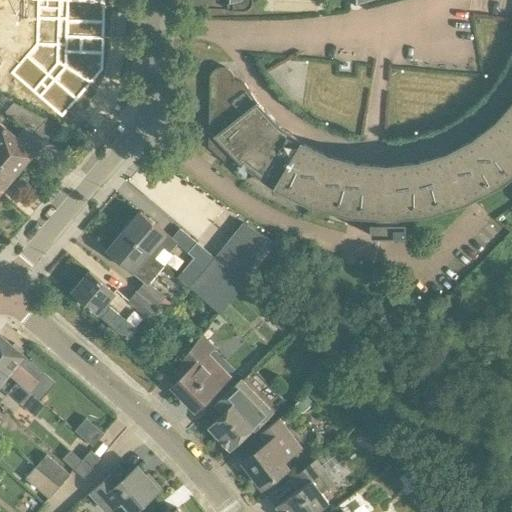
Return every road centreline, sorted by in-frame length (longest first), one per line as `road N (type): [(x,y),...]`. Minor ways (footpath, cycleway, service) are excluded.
road 1 (residential): [(152,0),(143,122),(1,291)]
road 2 (residential): [(230,511),(180,450),(1,291)]
